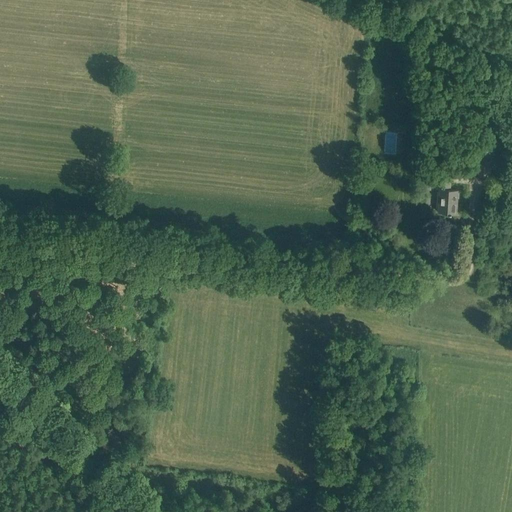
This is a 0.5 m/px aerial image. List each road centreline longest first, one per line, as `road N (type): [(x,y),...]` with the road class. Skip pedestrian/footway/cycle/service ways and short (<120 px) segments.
road 1 (track): [(477,182),(468,272),(447,281),(0,230)]
road 2 (track): [(113,241),(128,0)]
road 3 (unclassified): [(149,511),(0,373)]
